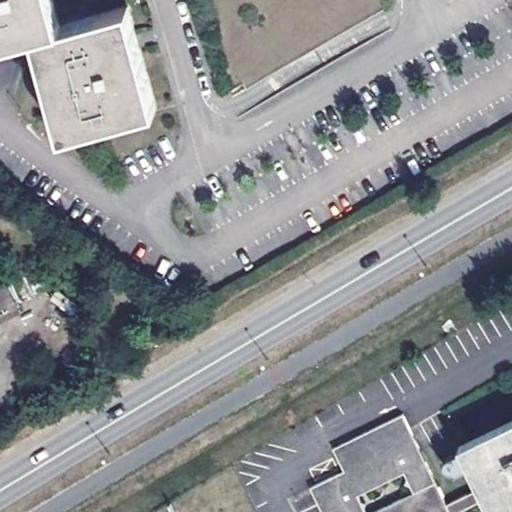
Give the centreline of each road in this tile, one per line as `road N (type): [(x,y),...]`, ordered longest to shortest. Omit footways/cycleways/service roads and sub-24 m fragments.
road 1 (primary): [(511,188),(0,491)]
road 2 (residential): [(164,0),(198,119),(224,137),(260,129),(400,48),(413,0)]
